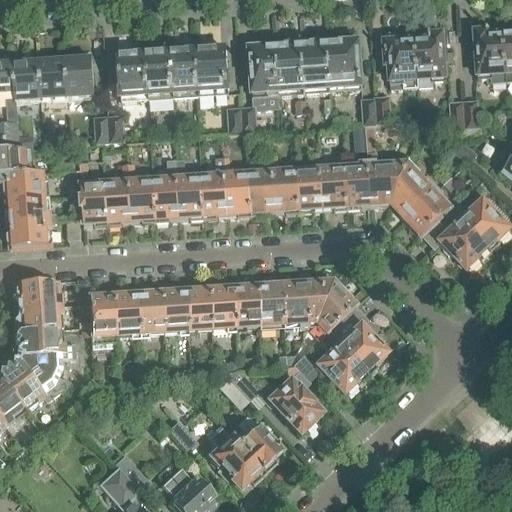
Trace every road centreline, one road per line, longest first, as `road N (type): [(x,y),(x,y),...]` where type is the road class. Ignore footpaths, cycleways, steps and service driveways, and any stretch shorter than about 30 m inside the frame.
road 1 (residential): [(0,273),(360,249),(471,361)]
road 2 (residential): [(310,511),(471,361)]
